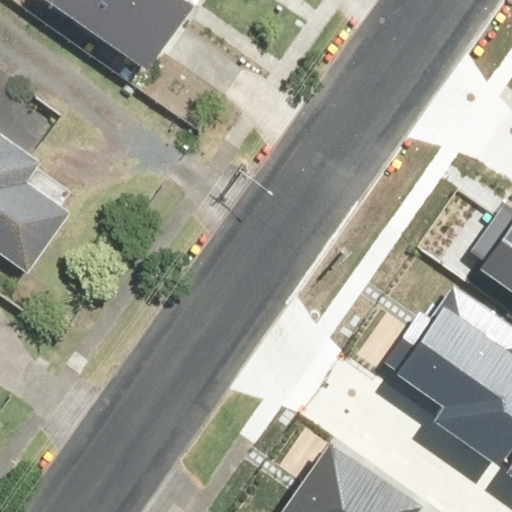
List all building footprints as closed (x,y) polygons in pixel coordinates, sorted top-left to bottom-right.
[(68,0),(143,57),(186,0),(68,0)] [(0,246),(36,273),(81,212),(33,177),(48,158),(0,122),(0,246)] [(511,203),(506,199),(469,253),(485,265),(480,272),(511,293),(511,203)] [(420,311),(382,365),(446,409),(436,423),(495,464),(511,439),(511,328),(450,286),(428,317),(420,311)] [(418,511),(422,507),(330,443),(280,511),(418,511)]
